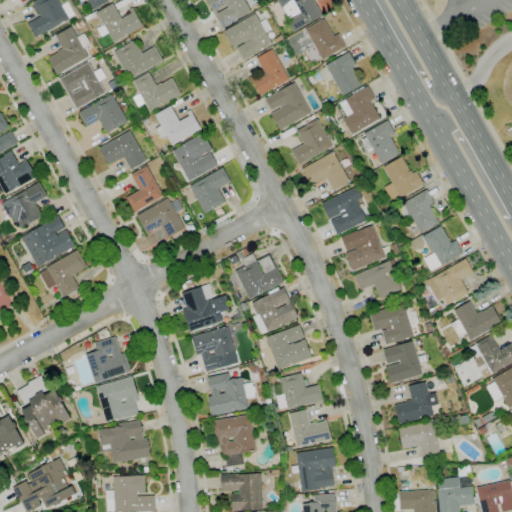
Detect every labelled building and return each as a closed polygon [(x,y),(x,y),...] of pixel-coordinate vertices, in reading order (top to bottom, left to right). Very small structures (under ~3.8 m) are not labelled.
[(36,38),(28,24),(40,17),(33,3),(38,0),(58,0),(61,5),(67,2),(75,15),(69,18),(69,19),(36,38)] [(92,10),(86,0),(107,0),(108,1),(92,10)] [(222,28),(205,0),(244,0),(250,11),(235,20),(236,20),(222,28)] [(294,31),(288,21),(297,16),(295,11),(287,16),(278,1),(279,0),(315,0),(313,1),(322,15),(294,31)] [(115,42),(109,32),(101,37),(96,29),(103,25),(96,13),(113,3),(121,18),(131,13),(128,9),(132,7),(143,26),(115,42)] [(243,60),(236,48),(244,43),(243,42),(233,48),(224,31),(255,13),(272,43),(257,51),(258,52),(243,60)] [(322,59),(305,29),(324,19),(333,36),(338,33),(345,46),(322,59)] [(78,28),(76,24),(82,20),(85,24),(78,28)] [(56,75),(47,58),(58,52),(57,51),(62,48),(55,36),(71,27),(77,37),(84,33),(91,44),(84,49),(88,57),(56,75)] [(275,43),(273,39),(281,34),(283,39),(275,43)] [(129,80),(113,52),(134,40),(141,54),(154,46),(162,60),(129,80)] [(260,96),(249,77),(252,75),(254,79),(264,73),(256,58),(272,49),(289,79),(260,96)] [(342,95),(325,65),(337,59),(337,58),(349,52),(356,65),(351,68),(361,85),(342,95)] [(76,109),(59,79),(88,63),(105,93),(76,109)] [(150,112),(145,103),(138,107),(133,98),(139,94),(133,82),(149,73),(156,85),(161,82),(162,83),(172,78),(181,94),(150,112)] [(279,130),(270,114),(280,108),(280,107),(285,104),(284,103),(271,110),(265,99),(294,82),(311,113),(279,130)] [(351,135),(342,119),(353,113),(344,99),(368,85),(375,98),(370,101),(380,118),(351,135)] [(107,133),(99,120),(86,127),(78,113),(112,94),(127,122),(107,133)] [(171,145),(166,136),(161,139),(155,128),(160,125),(154,115),(170,106),(179,121),(189,116),(187,111),(190,109),(201,128),(171,145)] [(0,152),(0,112),(1,112),(9,127),(0,132),(0,136),(10,131),(17,143),(0,152)] [(299,164),(291,151),(303,144),(296,130),(318,119),(333,146),(299,164)] [(380,163),(372,149),(364,153),(358,142),(366,137),(364,133),(387,120),(395,133),(389,136),(399,153),(380,163)] [(130,169),(123,157),(119,160),(118,159),(109,165),(99,148),(129,130),(146,160),(130,169)] [(190,181),(172,151),(203,133),(213,150),(210,151),(218,165),(190,181)] [(5,194),(0,186),(0,157),(11,151),(18,164),(14,166),(14,167),(24,162),(22,160),(24,158),(35,176),(5,194)] [(334,190),(327,178),(322,181),(321,179),(311,185),(302,169),(333,152),(349,182),(334,190)] [(390,200),(383,187),(391,183),(383,167),(402,156),(410,171),(410,170),(412,173),(416,171),(423,184),(400,197),(399,195),(390,200)] [(135,212),(126,197),(139,190),(130,174),(146,165),(163,195),(135,212)] [(204,214),(188,186),(222,167),(231,181),(218,188),(225,202),(204,214)] [(21,228),(18,222),(16,223),(12,217),(9,218),(1,203),(39,182),(47,196),(35,203),(42,216),(21,228)] [(337,235),(330,221),(341,216),(340,214),(329,219),(321,203),(352,189),(352,190),(358,187),(363,197),(361,198),(364,206),(361,208),(367,221),(337,235)] [(420,233),(411,217),(405,220),(399,209),(405,206),(403,203),(426,189),(434,202),(429,205),(438,222),(420,233)] [(169,237),(162,225),(157,228),(157,227),(148,231),(150,233),(147,235),(136,215),(168,197),(185,228),(169,237)] [(37,266),(21,238),(28,234),(27,233),(58,216),(65,228),(55,234),(56,235),(66,229),(75,246),(44,264),(43,262),(37,266)] [(352,271),(345,253),(356,249),(356,247),(346,251),(341,237),(357,230),(357,231),(372,225),(386,257),(352,271)] [(430,271),(423,259),(432,254),(422,236),(441,226),(450,243),(455,240),(462,253),(441,266),(440,265),(430,271)] [(395,255),(391,246),(396,244),(400,253),(395,255)] [(239,259),(236,253),(245,248),(248,254),(239,259)] [(63,297),(56,285),(48,289),(39,273),(47,269),(46,267),(77,249),(87,266),(76,273),(77,274),(72,277),(79,288),(63,297)] [(249,299),(235,271),(245,266),(241,259),(252,254),(256,261),(269,254),(275,268),(276,268),(283,282),(249,299)] [(232,265),(228,259),(235,255),(239,261),(232,265)] [(447,304),(443,297),(437,301),(425,281),(432,277),(465,258),(473,272),(460,279),(468,293),(447,304)] [(379,298),(373,285),(360,290),(354,274),(389,260),(390,261),(394,259),(405,285),(400,287),(401,290),(379,298)] [(26,272),(23,267),(28,263),(31,269),(26,272)] [(189,332),(182,310),(186,308),(181,293),(209,283),(214,297),(206,300),(207,301),(225,295),(230,309),(220,313),(222,321),(189,332)] [(268,332),(266,330),(261,333),(253,316),(257,314),(252,303),(269,295),(268,292),(277,288),(278,290),(283,287),(298,316),(268,332)] [(470,340),(466,333),(458,337),(450,324),(458,319),(453,310),(469,301),(476,314),(481,311),(482,312),(489,308),(488,307),(492,304),(502,322),(470,340)] [(242,311),(240,305),(246,303),(248,309),(242,311)] [(385,344),(381,331),(385,330),(385,328),(374,331),(369,314),(403,304),(406,313),(415,311),(417,321),(409,323),(413,336),(385,344)] [(427,333),(424,325),(431,323),(433,331),(427,333)] [(277,369),(265,337),(280,332),(280,331),(299,324),(304,337),(287,344),(288,345),(294,343),(305,339),(311,357),(277,369)] [(206,372),(200,354),(196,355),(191,336),(228,326),(236,355),(235,355),(237,362),(226,365),(226,366),(206,372)] [(486,377),(469,348),(475,345),(474,344),(491,334),(500,350),(511,342),(511,362),(492,374),(492,373),(486,377)] [(94,383),(85,355),(97,351),(94,343),(115,336),(120,354),(125,353),(131,371),(94,383)] [(390,383),(384,363),(386,362),(383,350),(395,346),(412,341),(422,374),(390,383)] [(445,356),(442,349),(447,347),(450,354),(445,356)] [(511,407),(509,409),(502,397),(494,401),(485,386),(494,382),(492,378),(511,367),(511,407)] [(252,386),(254,387),(255,392),(254,393),(255,397),(246,398),(248,407),(211,415),(207,397),(211,396),(207,377),(228,373),(230,380),(241,377),(243,384),(252,382),(252,386)] [(285,409),(284,408),(278,409),(275,395),(282,394),(278,378),(302,373),(305,388),(319,384),(323,400),(285,409)] [(38,439),(38,438),(37,438),(28,422),(27,423),(24,418),(25,418),(21,410),(31,405),(30,402),(23,405),(16,391),(29,385),(27,382),(41,375),(48,389),(43,392),(44,395),(54,390),(58,397),(61,396),(63,400),(61,401),(70,418),(69,418),(70,419),(63,423),(63,422),(62,422),(61,420),(51,425),(53,427),(43,432),(44,434),(45,436),(38,439)] [(105,422),(95,387),(132,376),(139,400),(135,401),(139,414),(118,420),(117,418),(105,422)] [(398,424),(394,405),(406,403),(405,401),(411,400),(407,386),(425,382),(428,394),(436,392),(439,404),(431,406),(433,415),(398,424)] [(296,447),(288,414),(306,410),(309,424),(315,422),(315,423),(323,422),(323,421),(327,420),(331,439),(296,447)] [(0,411),(2,415),(0,416),(0,421),(9,416),(24,443),(24,444),(24,445),(18,449),(17,447),(17,448),(15,445),(6,451),(7,453),(0,456),(0,411)] [(484,423),(481,418),(493,411),(496,417),(484,423)] [(226,471),(225,466),(227,466),(225,458),(222,458),(220,441),(216,441),(212,420),(249,415),(255,450),(243,452),(243,454),(241,455),(243,464),(232,466),(232,470),(226,471)] [(477,426),(474,420),(479,418),(482,424),(477,426)] [(421,459),(419,446),(402,449),(399,428),(429,422),(429,420),(432,419),(432,422),(433,421),(439,455),(421,459)] [(112,463),(111,451),(100,453),(99,445),(100,445),(97,430),(109,428),(109,429),(119,427),(119,423),(140,420),(143,439),(147,438),(150,457),(145,458),(146,462),(140,462),(140,459),(112,463)] [(482,435),(478,430),(484,426),(488,432),(482,435)] [(301,492),(295,453),(332,447),(335,466),(331,467),(334,486),(320,488),(320,489),(301,492)] [(28,511),(26,511),(20,500),(19,501),(12,488),(26,481),(28,485),(32,483),(27,475),(59,458),(68,475),(64,477),(69,487),(71,486),(75,493),(59,502),(60,503),(55,505),(54,504),(46,508),(41,498),(38,499),(41,505),(28,511)] [(232,510),(231,494),(239,494),(238,489),(221,490),(220,475),(241,474),(261,473),(262,508),(242,509),(242,510),(232,510)] [(155,511),(137,511),(113,511),(112,477),(135,476),(135,475),(144,475),(145,492),(136,492),(136,496),(155,495),(155,511)] [(482,511),(480,502),(476,503),(474,493),(477,493),(476,488),(510,480),(510,481),(511,481),(511,509),(503,511),(482,511)] [(439,511),(437,489),(472,486),(473,505),(459,506),(460,511),(459,511),(439,511)] [(413,511),(413,509),(399,510),(398,492),(433,490),(433,511),(413,511)] [(302,511),(302,504),(314,503),(313,495),(335,493),(336,511),(302,511)]
